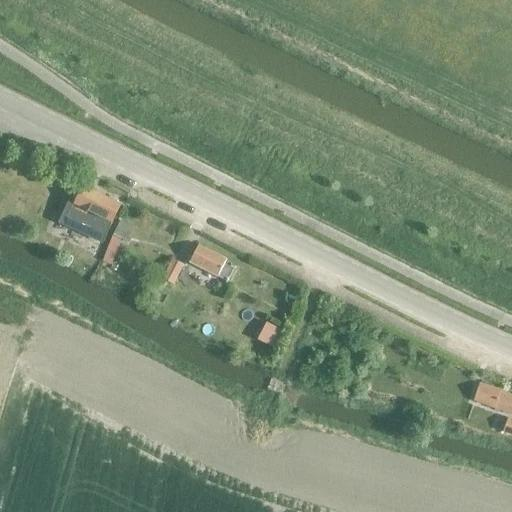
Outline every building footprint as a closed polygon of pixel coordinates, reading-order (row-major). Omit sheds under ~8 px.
[(102,243),(120,204),(82,187),(79,193),(73,190),(58,222),(102,243)] [(118,222),(108,246),(116,249),(119,240),(125,243),(131,228),(118,222)] [(224,281),(230,269),(221,264),(223,260),(196,245),(190,256),(186,254),(184,259),(224,281)] [(104,255),(101,263),(109,266),(112,258),(104,255)] [(171,284),(181,264),(171,259),(161,279),(171,284)] [(269,326),(259,343),(272,350),(281,333),(269,326)] [(511,416),(511,413),(511,397),(477,384),(471,401),(511,416)] [(511,436),(511,421),(507,419),(502,433),(511,436)]
